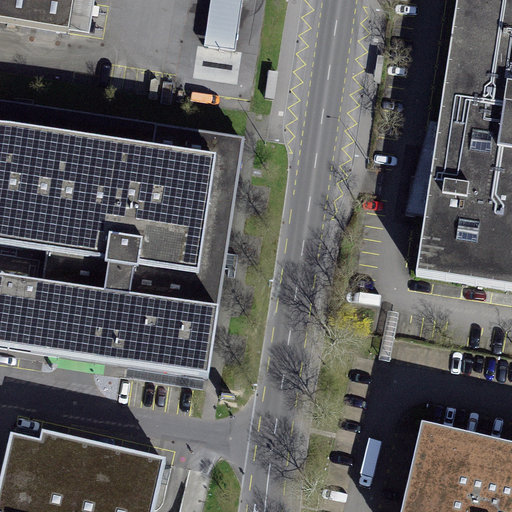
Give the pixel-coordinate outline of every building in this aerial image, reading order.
[(0,0),(0,29),(77,39),(82,0),(0,0)] [(212,0),(208,45),(239,48),(244,0),(212,0)] [(511,0),(460,0),(423,273),(511,285),(511,0)] [(0,333),(77,345),(238,368),(268,159),(0,120),(0,333)] [(171,511),(185,450),(35,419),(15,511),(171,511)] [(511,511),(511,448),(428,431),(408,511),(511,511)]
